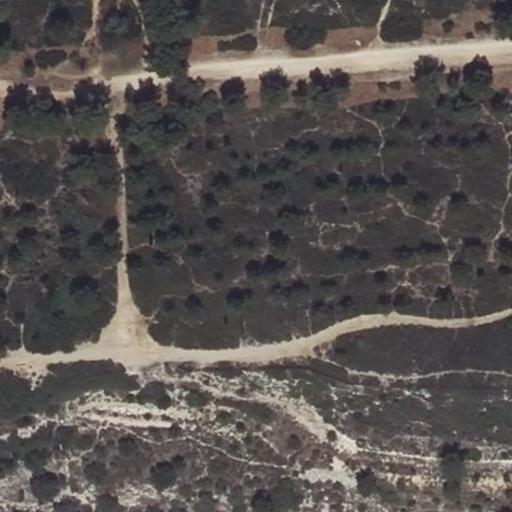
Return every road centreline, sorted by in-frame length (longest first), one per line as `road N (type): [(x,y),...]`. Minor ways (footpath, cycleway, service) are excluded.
road 1 (track): [(0,361),(258,349),(385,318),(458,325),(511,316)]
road 2 (track): [(511,51),(0,88)]
road 3 (track): [(116,82),(126,355)]
